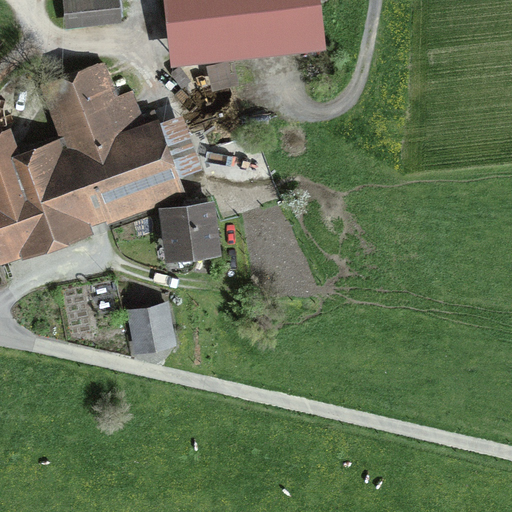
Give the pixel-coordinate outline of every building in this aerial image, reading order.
[(63,0),(66,20),(118,14),(116,0),(63,0)] [(163,0),(172,65),(320,47),(314,0),(163,0)] [(115,100),(101,63),(60,78),(85,143),(15,169),(2,135),(0,135),(0,251),(180,186),(144,89),(115,100)] [(209,207),(164,214),(169,250),(215,243),(209,207)] [(159,313),(140,317),(145,341),(164,337),(159,313)]
